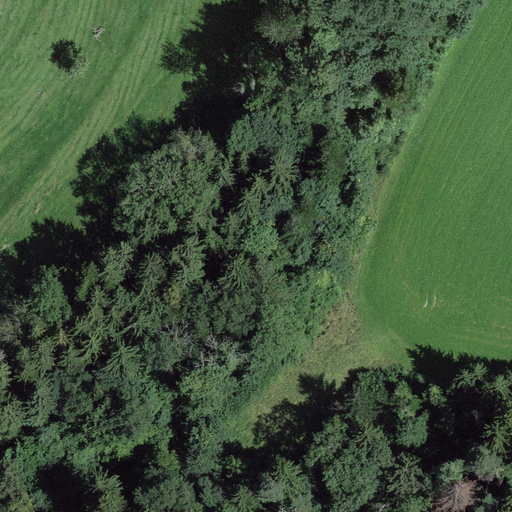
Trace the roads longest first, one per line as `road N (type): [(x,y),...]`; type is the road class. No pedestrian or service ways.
road 1 (track): [(216,310),(281,219),(412,0)]
road 2 (track): [(216,310),(128,511)]
